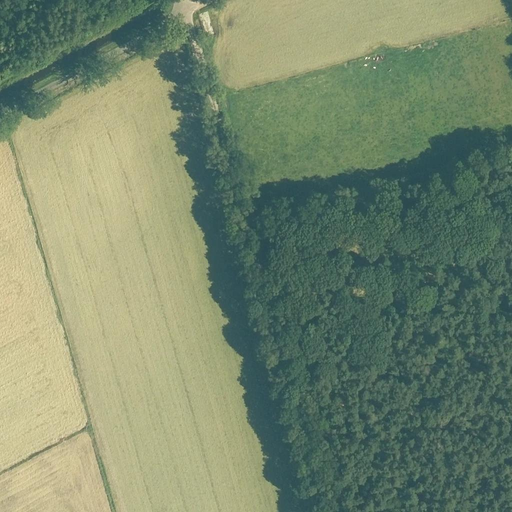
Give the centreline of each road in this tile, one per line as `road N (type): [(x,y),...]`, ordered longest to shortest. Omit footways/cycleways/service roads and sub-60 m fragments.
road 1 (track): [(326,511),(184,12)]
road 2 (unclassified): [(0,113),(184,12),(180,0)]
